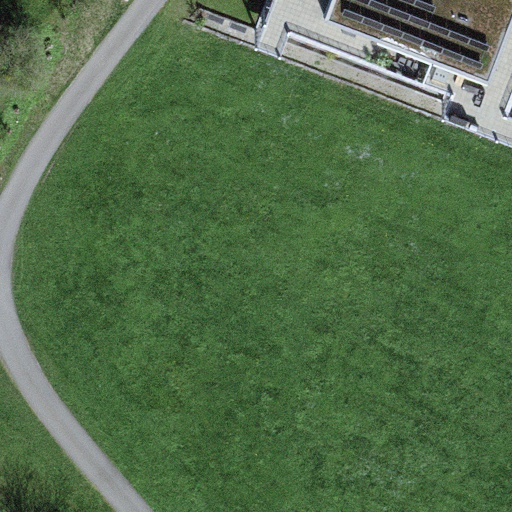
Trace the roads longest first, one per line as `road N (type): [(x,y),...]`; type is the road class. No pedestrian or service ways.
road 1 (residential): [(152,0),(60,119),(0,233)]
road 2 (residential): [(0,318),(59,420),(135,511)]
